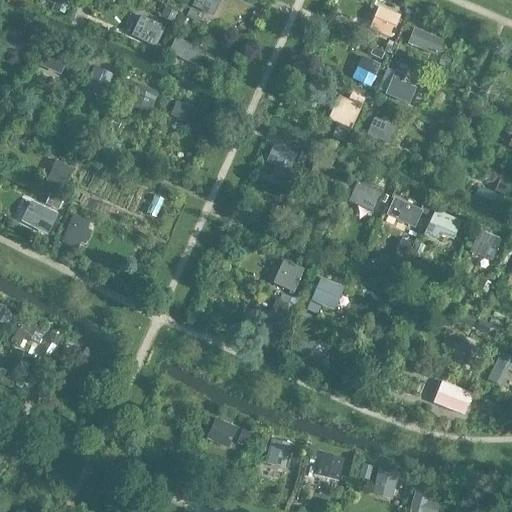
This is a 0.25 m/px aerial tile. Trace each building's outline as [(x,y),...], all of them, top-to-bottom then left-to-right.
[(222,0),(195,0),(191,8),(212,19),(222,0)] [(398,15),(377,6),(368,28),(389,37),(398,15)] [(159,30),(138,19),(127,40),(148,51),(159,30)] [(440,32),(418,23),(409,45),(431,54),(440,32)] [(27,33),(7,24),(0,38),(0,46),(17,54),(27,33)] [(201,44),(180,35),(171,57),(192,66),(201,44)] [(66,59),(45,48),(34,69),(54,80),(66,59)] [(378,64),(356,55),(347,77),(368,86),(378,64)] [(115,75),(95,66),(85,87),(105,96),(115,75)] [(418,78),(396,68),(387,90),(408,99),(418,78)] [(147,93),(127,82),(116,103),(136,114),(147,93)] [(361,109),(340,98),(329,119),(350,130),(361,109)] [(205,115),(184,104),(173,125),(193,136),(205,115)] [(399,126),(377,117),(368,139),(389,148),(399,126)] [(298,156),(277,145),(266,166),(287,177),(298,156)] [(68,172),(47,161),(36,182),(57,193),(68,172)] [(511,172),(503,169),(494,190),(511,198),(511,172)] [(378,193),(358,182),(347,203),(367,214),(378,193)] [(50,194),(46,205),(61,210),(65,199),(50,194)] [(415,207),(394,196),(383,217),(403,228),(415,207)] [(53,212),(32,201),(21,222),(42,233),(53,212)] [(453,224),(433,215),(423,236),(443,245),(453,224)] [(90,228),(70,217),(58,238),(79,249),(90,228)] [(502,241),(482,230),(470,251),(491,262),(502,241)] [(295,292),(306,267),(284,258),(273,283),(295,292)] [(341,294),(320,283),(309,304),(330,315),(341,294)] [(279,326),(259,315),(248,336),(268,347),(279,326)] [(15,342),(24,345),(25,339),(40,343),(44,326),(20,320),(15,342)] [(297,350),(311,354),(316,336),(302,332),(297,350)] [(459,363),(472,368),(479,350),(466,345),(459,363)] [(82,359),(61,348),(50,369),(71,380),(82,359)] [(100,368),(105,355),(87,348),(82,360),(100,368)] [(511,374),(511,358),(501,352),(487,380),(505,389),(511,374)] [(472,396),(438,384),(431,404),(465,416),(472,396)] [(237,429),(216,419),(207,440),(227,450),(237,429)] [(294,446),(273,440),(265,468),(287,474),(294,446)] [(343,460),(327,455),(320,479),(336,484),(343,460)] [(399,472),(382,468),(377,492),(394,496),(399,472)] [(434,511),(438,496),(416,490),(409,511),(434,511)]
